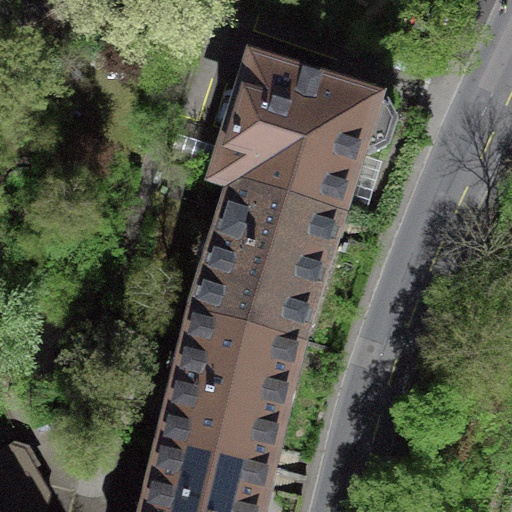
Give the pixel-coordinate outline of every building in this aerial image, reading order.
[(0,0),(0,42),(70,3),(70,0),(0,0)] [(218,178),(338,216),(359,151),(370,154),(386,146),(394,122),(385,105),(327,87),(328,82),(312,77),(297,73),(295,77),(253,64),(218,178)] [(236,186),(196,313),(299,341),(333,231),(338,216),(218,178),(217,180),(236,186)] [(196,313),(164,444),(268,469),(272,453),(299,341),(196,313)] [(268,469),(164,444),(147,511),(257,511),(264,485),(268,469)] [(0,511),(45,511),(50,494),(34,466),(12,459),(0,465),(0,511)]
